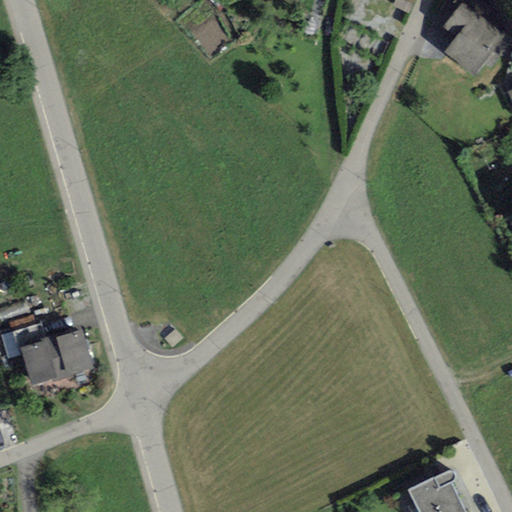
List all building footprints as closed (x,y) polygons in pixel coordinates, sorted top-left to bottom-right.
[(415,0),(394,0),(391,6),(408,14),(415,0)] [(475,75),(504,34),(489,23),(496,13),(478,0),(455,0),(449,8),(454,11),(442,28),(456,38),(445,54),(475,75)] [(39,339),(45,337),(41,323),(1,336),(9,360),(23,356),(20,348),(40,342),(39,339)] [(40,342),(20,348),(23,356),(32,386),(51,380),(52,384),(74,377),(73,374),(94,368),(82,329),(56,337),(55,334),(45,337),(39,339),(40,342)] [(183,338),(174,329),(163,339),(172,348),(183,338)] [(465,511),(451,483),(453,482),(454,479),(455,477),(454,474),(451,472),(448,472),(446,473),(433,479),(432,477),(408,489),(418,511),(465,511)]
